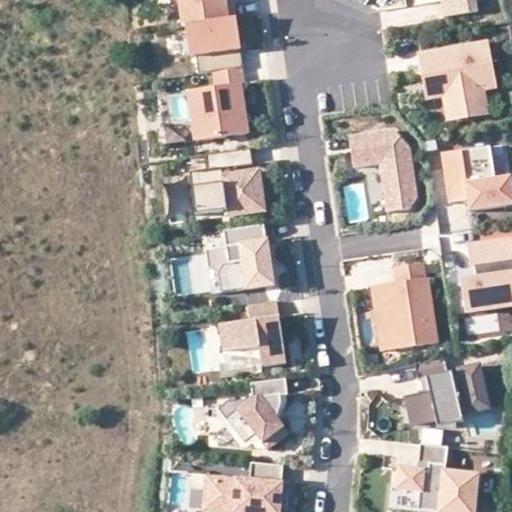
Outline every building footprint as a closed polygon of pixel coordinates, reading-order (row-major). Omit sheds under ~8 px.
[(241,70),(243,70),(233,4),(225,5),(224,0),(176,0),(181,30),(184,30),(189,59),(195,58),(197,77),(212,74),(241,70)] [(439,0),(442,18),(476,13),(473,0),(439,0)] [(481,89),(493,87),(485,45),(419,57),(424,84),(446,80),(452,115),(479,110),(476,90),(481,89)] [(244,86),(241,70),(212,74),(215,89),(188,93),(195,144),(247,136),(240,87),(244,86)] [(485,114),(481,89),(476,90),(479,110),(452,115),(446,80),(424,84),(427,99),(444,96),(448,121),(485,114)] [(393,133),(349,139),(353,169),(376,165),(383,215),(409,211),(415,200),(408,150),(393,133)] [(489,147),(441,154),(448,204),(467,201),(468,212),(511,205),(511,193),(510,177),(493,179),(489,147)] [(252,166),(250,150),(205,157),(207,173),(189,176),(196,217),(226,212),(227,217),(264,211),(258,172),(231,176),(230,169),(252,166)] [(187,186),(169,189),(174,218),(192,215),(187,186)] [(264,243),(261,227),(223,233),(226,249),(205,252),(212,295),(273,286),(266,243),(264,243)] [(467,313),(511,306),(511,250),(510,239),(469,246),(472,265),(474,265),(478,264),(481,280),(476,280),(463,282),(467,313)] [(425,279),(422,264),(394,268),(397,284),(373,287),(380,335),(397,332),(400,349),(437,344),(427,278),(425,279)] [(223,353),(259,347),(261,359),(262,367),(286,363),(277,302),(248,306),(250,322),(219,327),(223,353)] [(259,347),(223,353),(223,356),(261,359),(259,347)] [(448,375),(445,362),(414,367),(417,383),(425,382),(427,394),(402,398),(407,425),(431,421),(433,430),(459,425),(457,412),(464,411),(464,416),(484,412),(477,370),(448,375)] [(288,395),(286,379),(251,384),(253,399),(227,403),(218,410),(245,444),(256,435),(269,450),(289,434),(282,424),(277,418),(282,405),(281,396),(286,396),(288,395)] [(288,405),(286,396),(281,396),(282,405),(277,418),(282,424),(288,405)] [(445,472),(447,446),(420,443),(418,462),(429,463),(428,470),(400,468),(398,488),(419,490),(417,509),(444,511),(471,511),(475,475),(445,472)] [(226,511),(279,511),(283,465),(251,463),(250,480),(207,477),(204,510),(226,511)]
